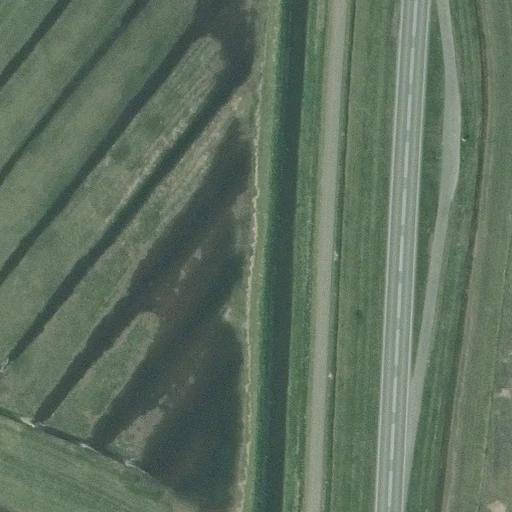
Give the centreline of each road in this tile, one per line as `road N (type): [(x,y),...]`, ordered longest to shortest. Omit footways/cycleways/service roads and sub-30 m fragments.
road 1 (unclassified): [(311,511),(339,0)]
road 2 (trunk): [(387,511),(413,0)]
